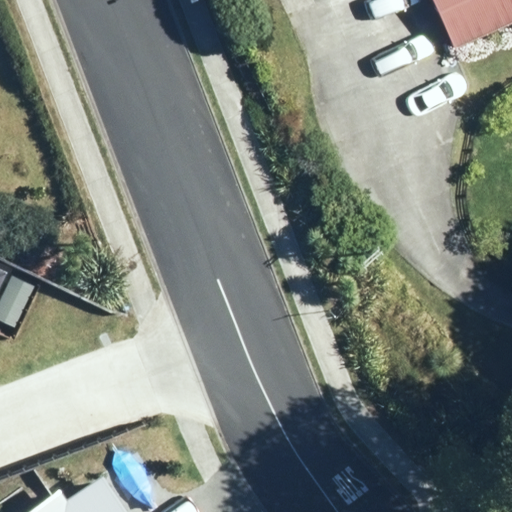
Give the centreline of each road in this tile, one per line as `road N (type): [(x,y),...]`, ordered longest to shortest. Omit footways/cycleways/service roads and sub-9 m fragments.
road 1 (residential): [(227,316),(93,0)]
road 2 (residential): [(0,409),(227,316)]
road 3 (residential): [(369,511),(227,316)]
